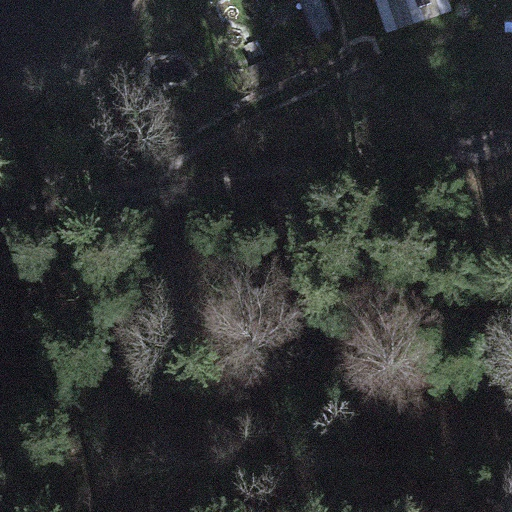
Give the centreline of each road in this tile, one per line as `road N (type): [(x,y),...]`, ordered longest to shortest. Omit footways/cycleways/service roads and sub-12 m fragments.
road 1 (track): [(0,221),(263,155),(411,141),(511,144)]
road 2 (track): [(180,170),(347,77)]
